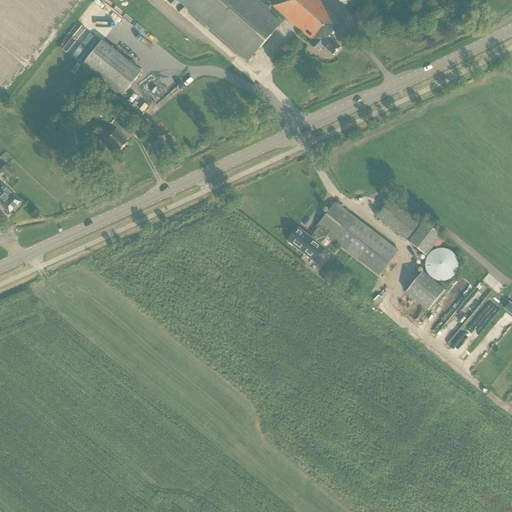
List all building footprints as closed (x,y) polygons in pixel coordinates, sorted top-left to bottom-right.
[(179,0),(189,8),(188,9),(248,62),(282,24),(269,12),(270,11),(256,0),(179,0)] [(330,11),(317,0),(278,0),(273,6),(314,43),(311,46),(318,53),(323,47),(334,56),(341,48),(331,40),(339,31),(338,30),(344,23),(342,22),(346,18),(333,7),(330,11)] [(102,41),(83,65),(123,96),(141,73),(102,41)] [(148,118),(144,121),(148,127),(152,124),(148,118)] [(107,141),(119,152),(128,143),(126,142),(134,133),(117,119),(112,124),(118,129),(107,141)] [(72,150),(86,136),(79,128),(64,143),(72,150)] [(14,174),(5,166),(0,170),(0,172),(8,180),(14,174)] [(1,193),(0,191),(0,206),(9,214),(20,202),(5,188),(1,193)] [(322,197),(326,203),(331,200),(327,194),(322,197)] [(420,223),(389,200),(376,218),(406,241),(420,223)] [(328,236),(379,276),(398,251),(335,203),(316,227),(318,229),(328,236)] [(441,237),(423,223),(409,242),(427,256),(441,237)] [(324,249),(320,246),(328,236),(318,229),(310,238),(297,228),(288,241),(315,262),(324,249)] [(426,261),(425,265),(426,270),(428,274),(431,278),(435,280),(439,282),(444,282),(448,280),(452,278),(455,274),(457,270),(458,265),(457,261),(455,256),(452,253),(448,250),(444,249),(439,249),(435,250),(431,253),(428,256),(426,261)] [(445,291),(423,272),(406,293),(428,312),(445,291)] [(450,291),(435,311),(447,319),(436,333),(451,344),(485,298),(473,290),(464,302),(450,291)] [(490,319),(497,312),(490,305),(483,312),(490,319)] [(483,364),(511,323),(511,319),(501,312),(478,343),(471,338),(467,344),(473,349),(461,365),(469,371),(477,360),(483,364)] [(489,373),(493,376),(506,359),(496,350),(476,376),(483,381),(489,373)]
